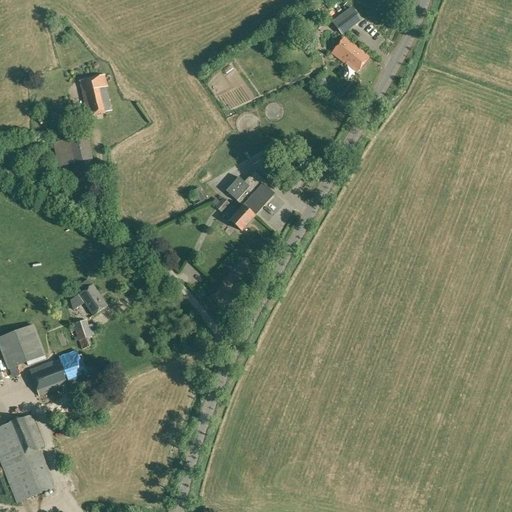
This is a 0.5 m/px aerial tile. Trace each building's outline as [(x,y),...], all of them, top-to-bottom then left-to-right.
[(341,34),(361,20),(352,9),(333,22),(341,34)] [(288,36),(296,28),(289,20),(281,28),(288,36)] [(357,73),(369,57),(344,38),(331,53),(357,73)] [(64,47),(64,59),(73,59),(73,48),(64,47)] [(87,117),(111,111),(106,87),(107,87),(104,75),(79,81),(87,117)] [(58,168),(93,160),(87,135),(53,143),(58,168)] [(268,184),(254,171),(244,182),(238,177),(226,192),(242,207),(244,206),(255,216),(274,195),(265,187),(268,184)] [(194,206),(206,200),(199,188),(188,194),(194,206)] [(279,195),(264,212),(278,225),(293,208),(279,195)] [(221,213),(230,204),(223,198),(215,208),(221,213)] [(238,212),(230,206),(222,215),(229,221),(241,232),(255,217),(243,206),(238,212)] [(92,286),(88,280),(78,287),(82,293),(78,295),(80,297),(77,299),(77,298),(73,301),(77,306),(80,304),(80,305),(84,302),(93,316),(107,307),(92,286)] [(159,280),(151,280),(151,289),(159,289),(159,280)] [(161,312),(159,318),(167,321),(170,315),(161,312)] [(73,325),(81,351),(95,346),(92,336),(97,335),(94,327),(89,328),(87,320),(73,325)] [(0,349),(8,370),(46,356),(34,325),(0,337),(0,349)] [(70,387),(88,381),(76,351),(59,357),(60,359),(29,371),(39,396),(70,385),(70,387)] [(0,463),(16,504),(56,488),(40,449),(44,447),(31,415),(0,427),(0,463)]
